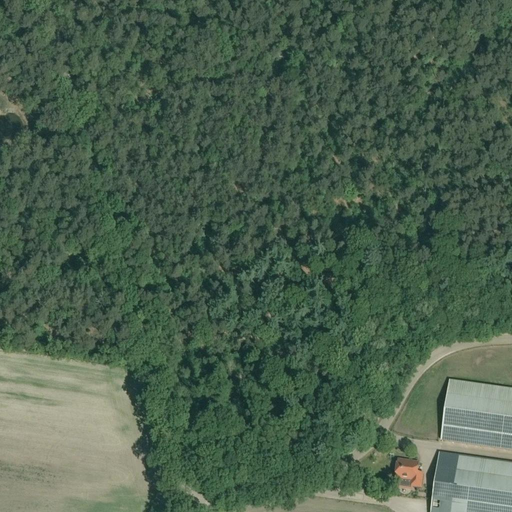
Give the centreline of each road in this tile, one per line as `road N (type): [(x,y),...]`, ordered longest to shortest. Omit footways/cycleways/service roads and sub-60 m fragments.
road 1 (unclassified): [(188,502),(40,0)]
road 2 (unclassified): [(188,502),(343,464),(372,442),(427,362),(449,348),(511,338)]
